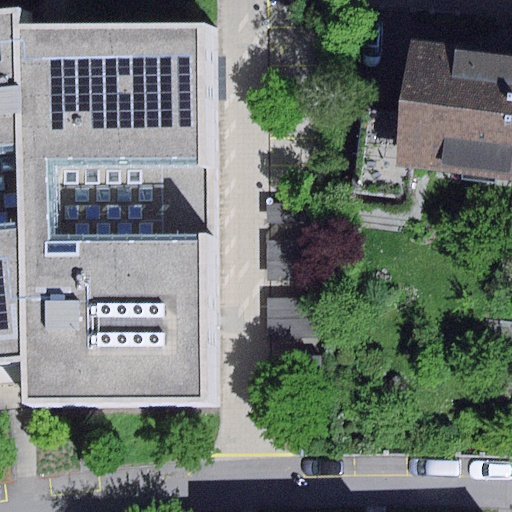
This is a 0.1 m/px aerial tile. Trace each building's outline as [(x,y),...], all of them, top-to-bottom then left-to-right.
[(0,365),(29,363),(23,34),(18,12),(0,13),(0,365)] [(209,31),(23,34),(29,363),(30,411),(216,408),(209,31)] [(412,114),(404,167),(511,181),(511,57),(422,44),(412,114)] [(404,167),(412,114),(366,107),(353,190),(399,197),(404,167)] [(321,203),(267,204),(267,224),(321,224),(321,203)] [(322,242),(268,243),(269,282),(323,281),(322,242)] [(322,300),(268,301),(269,340),(323,339),(322,300)] [(322,356),(268,357),(268,377),(322,377),(322,356)]
